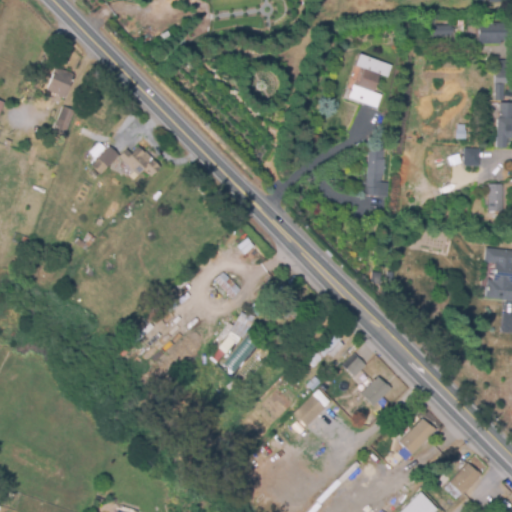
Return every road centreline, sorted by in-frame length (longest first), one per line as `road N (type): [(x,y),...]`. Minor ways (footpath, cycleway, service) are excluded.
road 1 (primary): [(511,458),(191,130)]
road 2 (primary): [(191,130),(55,0)]
